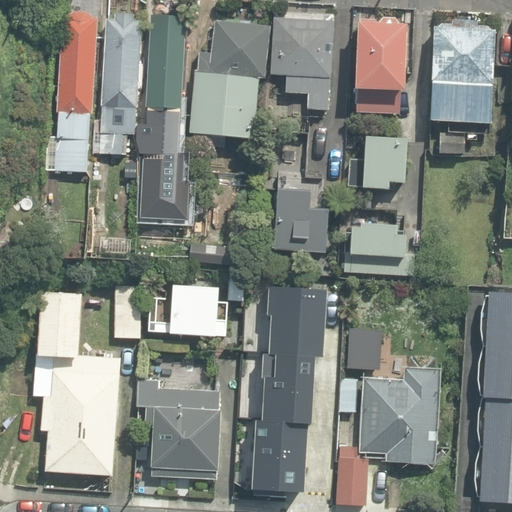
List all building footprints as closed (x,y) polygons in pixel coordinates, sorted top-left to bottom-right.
[(56,171),(87,172),(98,19),(95,19),(87,13),(75,12),(68,16),(63,17),(57,113),(59,113),(58,133),(49,134),(47,160),(56,160),(56,171)] [(308,110),(329,111),(334,16),(275,13),(272,74),(287,75),(286,93),(309,94),(308,110)] [(94,153),(126,154),(127,134),(135,134),(142,21),(135,20),(135,14),(116,14),(115,20),(108,19),(101,120),(95,120),(94,153)] [(138,152),(178,155),(187,18),(152,16),(146,122),(140,121),(138,152)] [(189,132),(253,138),(260,79),(264,79),(269,27),(215,21),(211,53),(199,52),(197,71),(195,71),(189,132)] [(430,121),(490,124),(495,31),(486,26),(477,26),(477,22),(452,21),(451,24),(441,24),(434,28),(430,121)] [(400,115),(405,26),(358,23),(354,89),(357,89),(356,112),(400,115)] [(439,153),(464,154),(464,135),(440,134),(439,153)] [(404,184),(407,140),(365,137),(364,159),(350,158),(348,186),(388,189),(389,183),(404,184)] [(273,250),(326,253),(328,207),(308,206),(309,189),(276,187),(273,250)] [(397,234),(397,225),(359,222),(359,227),(351,226),(349,253),(344,253),(343,272),(414,276),(415,257),(404,256),(405,235),(397,234)] [(58,256),(59,241),(42,240),(41,255),(58,256)] [(179,262),(230,267),(232,248),(181,243),(179,262)] [(325,279),(325,266),(312,266),(312,278),(325,279)] [(243,302),(245,273),(229,272),(227,301),(243,302)] [(286,322),(335,326),(340,283),(290,278),(286,322)] [(218,302),(219,287),(172,283),(172,297),(155,296),(153,332),(225,337),(228,302),(218,302)] [(140,338),(141,299),(133,299),(133,286),(116,286),(115,337),(140,338)] [(48,431),(45,471),(113,476),(122,358),(78,354),(82,295),(41,292),(34,395),(44,396),(41,431),(48,431)] [(511,398),(511,293),(488,292),(482,397),(511,398)] [(345,296),(344,312),(362,313),(363,298),(345,296)] [(255,485),(315,489),(319,413),(299,412),(302,359),(263,356),(255,485)] [(386,461),(435,464),(440,369),(404,367),(404,380),(364,377),(360,452),(386,454),(386,461)] [(152,479),(215,480),(215,470),(217,470),(219,392),(158,390),(159,380),(140,379),(139,406),(146,406),(145,425),(153,425),(152,479)] [(356,384),(340,384),(339,413),(355,414),(356,384)] [(511,502),(511,399),(485,398),(479,498),(479,501),(481,501),(511,502)] [(452,511),(477,511),(479,498),(453,496),(452,511)]
